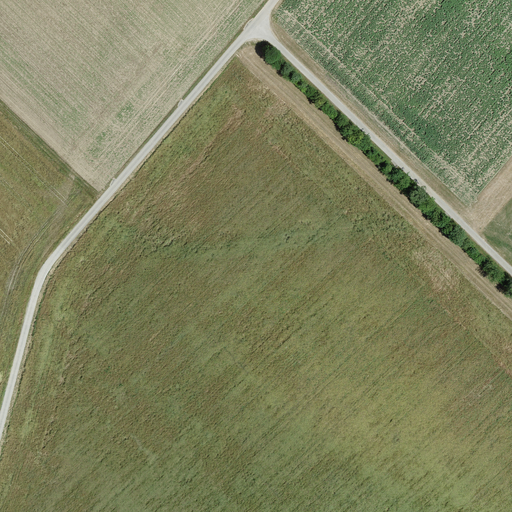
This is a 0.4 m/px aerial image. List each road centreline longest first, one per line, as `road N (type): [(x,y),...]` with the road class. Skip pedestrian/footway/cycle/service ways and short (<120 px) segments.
road 1 (unclassified): [(0,422),(43,272),(272,0)]
road 2 (track): [(511,272),(254,21)]
